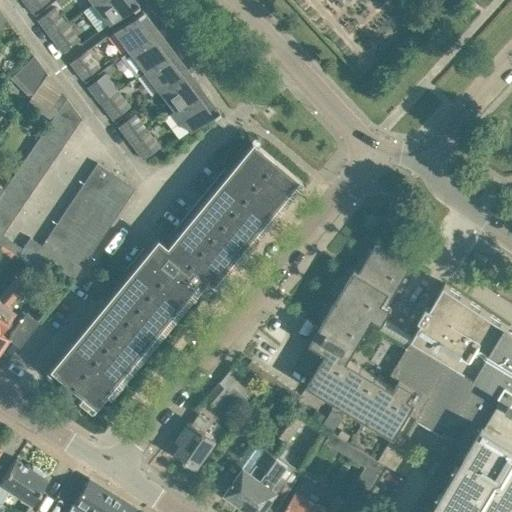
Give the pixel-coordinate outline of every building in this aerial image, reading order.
[(22,0),(32,12),(48,0),(22,0)] [(132,6),(138,2),(136,0),(135,1),(134,0),(96,0),(93,3),(108,24),(132,6)] [(49,35),(66,23),(54,6),(37,19),(49,35)] [(129,50),(156,29),(142,9),(143,9),(141,7),(136,11),(137,13),(114,31),(129,50)] [(49,35),(62,52),(79,39),(66,23),(49,35)] [(144,70),(171,49),(156,29),(129,50),(144,70)] [(70,62),(82,79),(99,66),(87,49),(70,62)] [(159,90),(186,69),(171,49),(144,70),(159,90)] [(23,63),(13,73),(33,94),(48,73),(33,54),(23,63)] [(174,110),(202,89),(186,69),(159,90),(174,110)] [(33,94),(31,96),(36,100),(55,113),(66,97),(48,73),(33,94)] [(100,103),(117,90),(104,73),(87,86),(100,103)] [(213,113),(219,109),(217,107),(216,108),(202,89),(174,110),(189,130),(212,112),(213,113)] [(100,103),(113,119),(130,106),(117,90),(100,103)] [(66,97),(55,113),(75,127),(81,117),(66,97)] [(130,142),(148,129),(135,112),(118,125),(130,142)] [(55,113),(51,119),(48,123),(68,136),(75,127),(55,113)] [(68,136),(48,123),(42,133),(62,146),(68,136)] [(142,159),(160,146),(148,129),(130,142),(142,159)] [(62,146),(42,133),(35,143),(55,156),(62,146)] [(55,156),(35,143),(28,152),(48,166),(55,156)] [(91,407),(92,408),(105,393),(109,396),(196,291),(207,300),(217,288),(215,286),(302,181),(256,143),(162,257),(156,253),(154,256),(150,253),(53,371),(93,405),(91,407)] [(48,166),(28,152),(22,162),(42,176),(48,166)] [(22,162),(15,172),(35,185),(42,176),(22,162)] [(117,176),(97,162),(90,172),(110,186),(117,176)] [(35,185),(15,172),(8,182),(28,195),(35,185)] [(104,196),(110,186),(90,172),(84,182),(104,196)] [(117,176),(110,186),(104,196),(97,206),(90,216),(84,225),(77,235),(70,245),(64,254),(82,266),(134,187),(117,176)] [(28,195),(8,182),(3,189),(2,191),(22,205),(28,195)] [(97,206),(104,196),(84,182),(77,192),(97,206)] [(22,205),(2,191),(0,193),(0,204),(15,215),(22,205)] [(90,216),(97,206),(77,192),(70,202),(90,216)] [(84,225),(90,216),(70,202),(63,212),(84,225)] [(0,218),(9,225),(15,215),(0,204),(0,218)] [(77,235),(84,225),(63,212),(57,222),(77,235)] [(2,234),(9,225),(0,218),(0,242),(18,255),(23,248),(2,234)] [(70,245),(77,235),(57,222),(50,232),(70,245)] [(64,254),(70,245),(50,232),(44,241),(64,254)] [(24,245),(73,278),(79,270),(30,237),(24,245)] [(388,305),(391,299),(413,263),(377,241),(360,270),(355,268),(310,342),(327,352),(307,384),(393,435),(395,436),(409,412),(416,400),(394,387),(348,360),(374,317),(383,323),(388,314),(392,307),(388,305)] [(0,348),(7,338),(0,333),(0,330),(9,317),(2,312),(7,305),(33,276),(23,268),(0,296),(0,348)] [(399,379),(394,387),(416,400),(409,412),(417,417),(416,418),(448,437),(448,436),(469,448),(498,401),(511,409),(511,334),(506,331),(508,328),(509,326),(445,283),(431,306),(428,304),(419,318),(423,320),(391,374),(399,379)] [(22,343),(39,321),(26,311),(10,334),(22,343)] [(252,360),(245,369),(295,405),(302,395),(252,360)] [(207,397),(217,405),(234,385),(249,398),(259,385),(235,365),(207,397)] [(511,511),(511,409),(498,401),(469,448),(455,466),(463,471),(456,482),(450,479),(442,493),(440,492),(439,493),(447,498),(440,510),(434,506),(430,511),(511,511)] [(289,441),(303,422),(305,419),(287,405),(270,427),(289,441)] [(204,429),(210,420),(200,412),(193,422),(191,421),(177,440),(182,444),(176,453),(196,467),(217,437),(204,429)] [(351,457),(357,446),(331,430),(325,440),(351,457)] [(357,446),(351,457),(377,473),(383,463),(357,446)] [(242,506),(278,456),(267,448),(251,470),(245,466),(225,494),(242,506)] [(293,483),(280,474),(290,461),(279,454),(278,456),(242,506),(247,509),(250,511),(262,511),(265,510),(267,511),(276,511),(285,498),(302,470),(301,470),(293,483)] [(10,489),(33,503),(38,495),(37,494),(47,478),(43,476),(45,472),(32,464),(30,467),(15,458),(0,480),(0,511),(5,505),(1,503),(10,489)] [(312,511),(318,503),(308,497),(316,483),(305,476),(282,511),(312,511)] [(89,478),(67,511),(104,511),(115,494),(89,478)] [(115,494),(104,511),(133,511),(137,507),(115,494)] [(318,503),(312,511),(342,511),(348,502),(337,495),(328,509),(318,503)]
